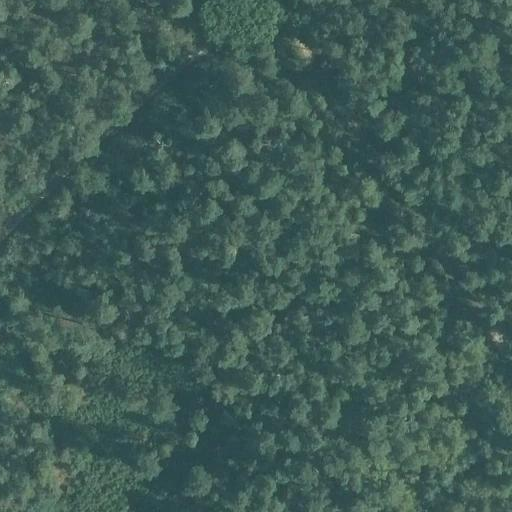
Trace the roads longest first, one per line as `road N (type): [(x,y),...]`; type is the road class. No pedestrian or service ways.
road 1 (track): [(268,0),(511,358)]
road 2 (track): [(253,0),(0,235)]
